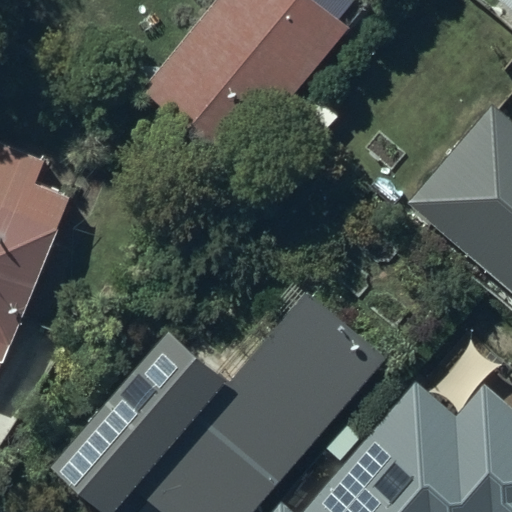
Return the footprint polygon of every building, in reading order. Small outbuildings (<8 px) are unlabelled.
[(295,0),(222,0),(136,105),(226,177),(341,36),(295,0)] [(511,0),(492,0),(511,17),(511,0)] [(511,120),(487,100),(407,196),(511,282),(511,120)] [(0,378),(68,210),(37,195),(48,174),(0,152),(0,378)] [(133,511),(148,496),(156,486),(185,511),(259,511),(269,500),(263,494),(394,343),(311,272),(237,358),(176,306),(59,442),(118,496),(115,499),(129,511),(133,511)] [(477,403),(432,365),(318,507),(304,496),(291,511),(511,511),(511,371),(507,367),(477,403)]
